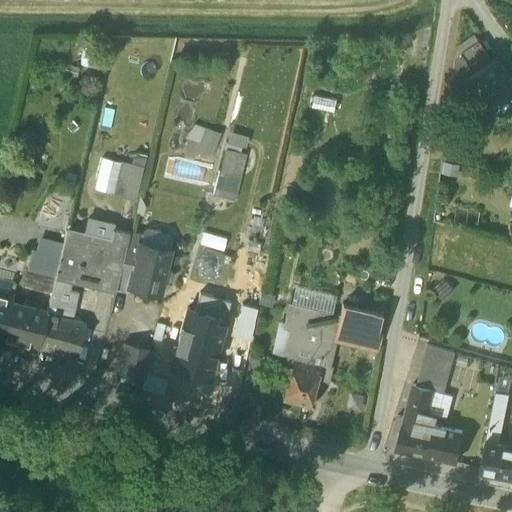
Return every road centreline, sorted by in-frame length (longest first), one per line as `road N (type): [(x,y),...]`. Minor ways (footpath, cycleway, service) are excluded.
road 1 (residential): [(443,0),(400,339),(365,471)]
road 2 (secondary): [(0,378),(365,471)]
road 3 (secondary): [(365,471),(511,501)]
